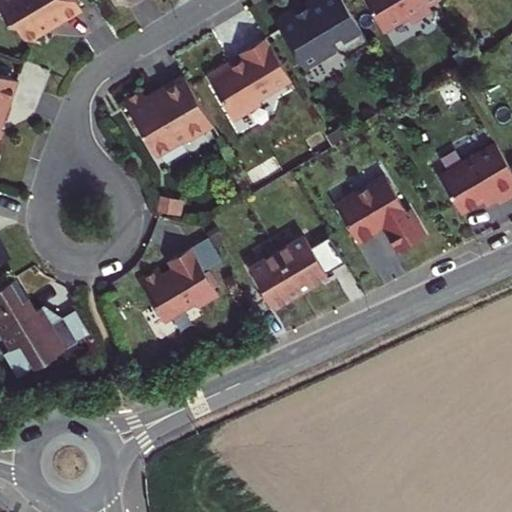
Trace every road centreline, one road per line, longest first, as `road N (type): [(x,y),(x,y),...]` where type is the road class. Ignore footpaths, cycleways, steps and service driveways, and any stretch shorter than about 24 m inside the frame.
road 1 (residential): [(108,446),(511,259)]
road 2 (residential): [(216,0),(82,82),(73,109),(75,180)]
road 3 (residential): [(75,180),(49,206),(51,231),(68,250),(93,254),(115,243),(125,220),(119,196)]
